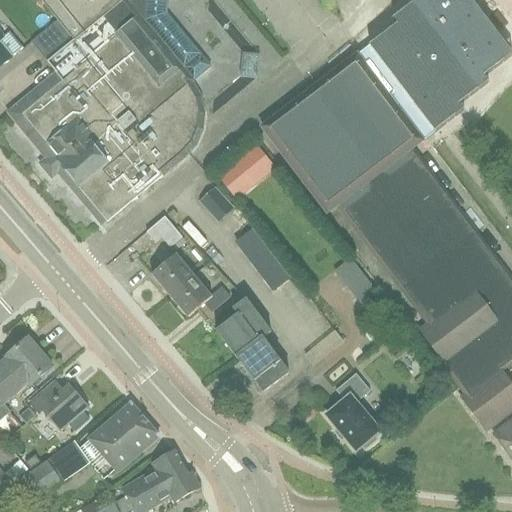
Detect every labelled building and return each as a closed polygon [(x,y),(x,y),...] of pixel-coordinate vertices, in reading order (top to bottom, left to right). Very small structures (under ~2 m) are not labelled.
[(39,0),(57,21),(31,43),(56,73),(8,113),(102,226),(107,222),(189,153),(191,151),(195,146),(196,143),(199,138),(200,135),(202,130),(202,127),(203,121),(203,115),(203,112),(202,106),(202,103),(200,98),(198,92),(196,90),(195,87),(191,82),(211,66),(167,12),(167,0),(39,0)] [(422,141),(415,132),(427,123),(430,127),(459,105),(455,99),(484,77),(479,72),(509,50),(470,0),(406,0),(390,13),(394,18),(365,40),(370,46),(357,55),(261,127),(326,213),(339,203),(344,210),(387,266),(429,321),(424,325),(419,329),(443,360),(467,392),(464,394),(461,396),(474,413),(487,430),(506,415),(511,410),(511,383),(500,368),(511,359),(511,284),(409,150),(422,141)] [(0,33),(0,60),(3,65),(13,56),(23,48),(9,32),(3,37),(0,33)] [(254,142),(214,175),(234,200),(257,181),(250,172),(267,158),(254,142)] [(198,202),(218,224),(235,209),(215,187),(198,202)] [(173,210),(167,215),(171,220),(177,214),(173,210)] [(169,248),(182,237),(165,217),(146,233),(155,244),(162,239),(169,248)] [(290,278),(253,230),(236,242),(273,291),(290,278)] [(168,295),(192,274),(176,255),(152,275),(168,295)] [(192,274),(168,295),(187,318),(204,304),(212,313),(230,298),(222,288),(211,297),(192,274)] [(347,287),(353,295),(368,283),(362,275),(347,287)] [(271,333),(246,300),(233,310),(238,316),(216,332),(235,357),(236,357),(262,393),(289,374),(281,363),(263,339),(271,333)] [(315,365),(343,342),(336,334),(308,357),(315,365)] [(0,407),(27,384),(30,386),(52,367),(28,339),(6,358),(7,360),(0,365),(0,407)] [(344,401),(326,416),(356,451),(361,446),(364,450),(376,440),(373,437),(379,432),(355,404),(370,392),(355,374),(335,391),(344,401)] [(60,394),(53,385),(38,397),(30,404),(39,414),(43,411),(60,431),(87,408),(68,387),(60,394)] [(130,404),(88,439),(117,473),(159,437),(130,404)] [(26,423),(35,415),(28,408),(20,416),(26,423)] [(511,419),(493,434),(511,459),(511,419)] [(31,472),(17,481),(32,504),(89,464),(74,442),(31,472)] [(121,511),(128,511),(137,508),(139,511),(146,511),(171,498),(174,503),(200,488),(191,473),(188,475),(175,452),(152,465),(155,470),(125,488),(129,495),(116,502),(121,511)] [(35,455),(25,462),(30,469),(40,462),(35,455)] [(20,460),(3,474),(11,482),(13,484),(17,481),(31,472),(20,460)] [(3,474),(0,469),(0,491),(11,482),(3,474)] [(118,511),(109,494),(79,511),(118,511)]
